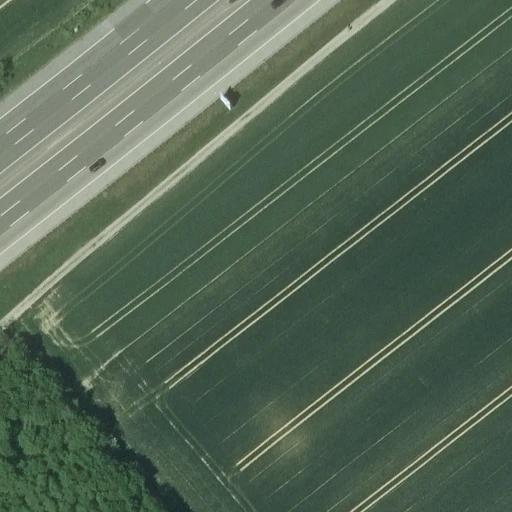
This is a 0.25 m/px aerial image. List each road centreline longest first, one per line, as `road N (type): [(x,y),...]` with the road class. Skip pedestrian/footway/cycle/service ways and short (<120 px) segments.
road 1 (track): [(403,0),(0,329)]
road 2 (motorway): [(0,239),(299,0)]
road 3 (motorway): [(175,0),(0,140)]
